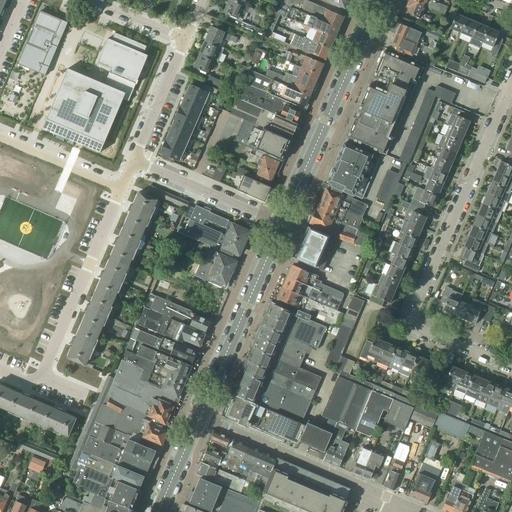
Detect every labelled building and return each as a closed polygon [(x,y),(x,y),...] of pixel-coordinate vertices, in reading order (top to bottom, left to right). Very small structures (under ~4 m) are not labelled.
[(230,0),(224,13),(243,21),(248,8),(243,6),(230,0)] [(304,0),(279,0),(278,2),(339,28),(344,19),(326,11),(327,10),(304,0)] [(330,4),(339,7),(340,7),(344,9),(347,3),(350,4),(351,0),(323,0),(325,1),(325,2),(330,4)] [(409,0),(407,0),(403,11),(429,23),(431,18),(422,14),(425,7),(409,0)] [(409,0),(425,7),(436,12),(440,4),(437,3),(438,0),(409,0)] [(278,2),(274,13),(305,26),(335,39),(339,28),(278,2)] [(437,11),(444,14),(448,7),(440,4),(437,11)] [(68,23),(40,11),(17,64),(45,76),(68,23)] [(267,23),(269,24),(270,23),(275,26),(280,15),(272,12),(267,23)] [(441,36),(439,39),(445,41),(447,34),(450,29),(454,31),(452,35),(457,37),(458,33),(461,34),(467,19),(456,15),(454,20),(448,18),(442,32),(441,36)] [(71,16),(68,23),(74,26),(77,18),(71,16)] [(467,19),(461,34),(471,38),(471,39),(478,24),(467,19)] [(255,28),(239,21),(236,27),(253,34),(255,28)] [(270,23),(269,24),(265,34),(270,37),(275,26),(270,23)] [(471,38),(469,44),(480,49),(482,43),(488,28),(478,24),(471,39),(471,38)] [(400,25),(395,34),(400,36),(421,45),(423,40),(425,36),(425,35),(414,31),(400,25)] [(305,26),(303,30),(308,32),(305,39),(330,50),(333,43),(335,39),(305,26)] [(225,34),(211,28),(205,42),(219,47),(222,39),(228,41),(228,40),(235,43),(237,38),(225,33),(225,34)] [(488,28),(482,43),(492,48),(490,53),(496,56),(503,41),(497,38),(499,33),(488,28)] [(425,35),(425,36),(438,41),(439,39),(441,36),(427,30),(425,35)] [(67,69),(42,128),(43,129),(46,120),(86,137),(83,145),(99,152),(99,153),(100,153),(123,99),(123,98),(126,100),(127,97),(130,98),(148,56),(147,56),(147,57),(143,55),(135,51),(138,44),(146,48),(146,47),(115,33),(111,42),(110,41),(108,40),(108,39),(107,39),(96,64),(97,65),(97,64),(110,69),(107,78),(111,80),(107,87),(68,70),(68,69),(67,69)] [(395,34),(391,44),(394,45),(393,48),(405,53),(412,56),(415,49),(419,50),(426,53),(432,56),(434,51),(428,48),(421,45),(400,36),(395,34)] [(296,35),(292,46),(308,53),(326,60),(330,50),(305,39),(296,35)] [(200,55),(213,60),(218,62),(224,49),(219,47),(205,42),(200,55)] [(138,44),(135,51),(143,55),(146,48),(138,44)] [(256,48),(252,59),(259,63),(260,61),(264,51),(256,48)] [(280,59),(283,60),(289,63),(292,56),(297,58),(299,54),(294,52),(293,54),(287,51),(285,55),(282,53),(280,59)] [(350,131),(350,132),(347,139),(386,155),(424,68),(385,51),(381,58),(375,71),(376,71),(373,78),(375,79),(372,86),(369,85),(366,92),(360,105),(361,105),(358,112),(355,119),(355,118),(349,131),(350,131)] [(194,68),(207,74),(213,60),(200,55),(194,68)] [(307,57),(302,68),(319,76),(324,64),(307,57)] [(460,65),(449,60),(446,68),(457,72),(459,67),(460,65)] [(296,66),(292,76),(297,78),(297,79),(314,87),(319,76),(302,68),(296,66)] [(459,67),(457,72),(467,77),(470,71),(459,67)] [(470,71),(467,77),(484,84),(486,79),(475,74),(477,70),(472,68),(470,72),(470,71)] [(249,70),(244,83),(271,95),(272,92),(276,94),(298,104),(305,107),(310,97),(281,84),(281,85),(275,82),(276,82),(249,70)] [(286,73),(281,84),(310,97),(314,87),(297,79),(297,78),(292,76),(286,73)] [(204,82),(218,88),(221,81),(206,75),(204,82)] [(244,83),(237,98),(275,115),(297,125),(305,107),(298,104),(297,107),(271,95),(244,83)] [(191,85),(185,97),(203,105),(208,93),(216,96),(219,90),(206,84),(203,90),(191,85)] [(435,92),(428,89),(399,161),(408,165),(436,98),(452,104),(457,94),(438,86),(435,92)] [(180,108),(198,116),(203,105),(185,97),(181,108),(180,108)] [(237,98),(230,114),(244,120),(288,139),(291,140),(297,125),(275,115),(237,98)] [(180,108),(175,119),(193,127),(198,116),(180,108)] [(454,108),(447,124),(447,125),(452,127),(467,133),(471,122),(465,119),(464,119),(467,114),(454,108)] [(175,120),(171,131),(188,138),(193,127),(175,119),(175,120)] [(244,120),(234,141),(247,147),(266,155),(265,157),(278,162),(279,163),(277,167),(279,167),(291,140),(288,139),(244,120)] [(449,126),(445,136),(462,144),(467,133),(452,127),(449,126)] [(423,135),(422,139),(426,141),(428,137),(427,137),(430,130),(427,128),(423,135)] [(166,141),(165,142),(183,150),(188,138),(171,131),(166,141)] [(442,136),(438,147),(443,149),(443,148),(458,154),(462,144),(445,136),(444,136),(442,136)] [(419,144),(420,144),(417,150),(421,151),(424,146),(426,141),(422,139),(419,144)] [(165,142),(160,153),(165,156),(164,159),(172,162),(174,159),(178,161),(183,150),(165,142)] [(343,146),(338,158),(340,159),(373,173),(378,161),(362,154),(343,146)] [(247,147),(244,152),(249,154),(246,162),(256,166),(261,168),(276,174),(279,167),(277,167),(279,163),(278,162),(265,157),(266,155),(247,147)] [(443,149),(439,159),(453,165),(458,154),(443,148),(443,149)] [(421,151),(417,150),(412,161),(416,163),(421,151)] [(435,157),(430,168),(434,170),(448,176),(453,165),(439,159),(435,157)] [(335,169),(352,177),(369,184),(373,173),(340,159),(335,169)] [(501,162),(496,173),(510,179),(511,175),(511,159),(509,159),(507,164),(501,162)] [(256,166),(253,174),(257,175),(256,178),(270,184),(272,180),(274,181),(276,174),(261,168),(256,166)] [(329,185),(329,186),(353,196),(353,195),(362,199),(369,184),(352,177),(335,169),(330,181),(331,181),(329,185)] [(406,170),(402,179),(403,183),(407,184),(412,173),(406,170)] [(434,170),(429,180),(444,186),(448,176),(434,170)] [(496,173),(492,184),(506,190),(506,189),(508,184),(511,185),(511,179),(510,179),(496,173)] [(243,176),(237,191),(262,202),(264,203),(271,188),(243,176)] [(429,180),(425,191),(439,197),(441,193),(443,193),(446,187),(444,186),(429,180)] [(492,184),(487,194),(506,202),(510,191),(506,189),(506,190),(492,184)] [(326,189),(321,201),(347,212),(363,219),(365,212),(368,205),(352,198),(353,196),(329,186),(327,190),(326,189)] [(416,192),(410,204),(424,210),(426,204),(435,208),(439,197),(425,191),(418,188),(416,192)] [(131,213),(130,216),(125,226),(144,234),(147,227),(148,228),(157,209),(155,208),(158,201),(140,193),(133,208),(131,206),(128,212),(131,213)] [(487,194),(482,205),(501,213),(506,202),(487,194)] [(321,201),(317,212),(358,230),(363,219),(347,212),(321,201)] [(407,212),(403,221),(408,223),(423,230),(428,218),(421,215),(424,210),(410,204),(408,210),(407,212)] [(482,205),(478,215),(497,224),(501,213),(482,205)] [(190,220),(203,226),(205,220),(226,229),(228,222),(229,221),(209,213),(210,212),(196,206),(194,209),(188,206),(187,209),(183,218),(190,220)] [(316,212),(311,224),(325,230),(324,234),(330,237),(337,239),(353,244),(356,236),(363,239),(365,233),(358,230),(317,212),(316,212)] [(379,212),(373,225),(377,226),(383,214),(379,212)] [(478,215),(473,226),(492,234),(497,224),(478,215)] [(198,241),(208,246),(222,252),(238,259),(244,244),(225,235),(221,234),(203,226),(190,220),(185,230),(179,227),(177,232),(198,241)] [(226,229),(227,229),(225,235),(244,244),(245,242),(247,242),(248,239),(247,237),(249,232),(237,227),(238,225),(233,223),(233,224),(228,222),(226,229)] [(404,234),(418,240),(423,230),(408,223),(404,234)] [(117,245),(115,249),(111,259),(129,267),(132,260),(134,261),(143,242),(141,241),(144,234),(125,226),(119,240),(117,239),(114,244),(117,245)] [(473,226),(469,237),(487,245),(492,234),(473,226)] [(307,230),(294,259),(323,271),(336,240),(337,240),(337,239),(330,237),(324,234),(308,227),(307,230)] [(400,232),(397,238),(401,240),(399,244),(399,245),(413,251),(418,240),(404,234),(400,232)] [(195,245),(176,236),(171,247),(191,255),(195,245)] [(469,237),(464,247),(483,255),(487,245),(469,237)] [(503,251),(503,252),(507,253),(511,242),(508,241),(507,242),(505,241),(503,246),(505,247),(503,251)] [(395,242),(391,253),(395,255),(400,257),(409,262),(409,261),(410,261),(413,254),(412,254),(413,251),(399,245),(399,244),(395,242)] [(231,274),(238,259),(222,252),(208,246),(201,261),(213,266),(231,274)] [(378,247),(375,246),(370,258),(375,260),(379,248),(378,248),(378,247)] [(464,247),(460,258),(465,260),(463,266),(477,272),(479,267),(478,266),(483,255),(464,247)] [(498,262),(502,264),(507,253),(503,252),(498,262)] [(395,255),(390,266),(400,270),(404,272),(409,262),(400,257),(395,255)] [(102,279),(101,281),(96,292),(115,300),(118,293),(120,294),(128,275),(126,274),(129,267),(111,259),(105,273),(102,272),(100,277),(102,279)] [(227,285),(231,274),(213,266),(201,261),(194,275),(193,275),(193,276),(223,288),(225,284),(227,285)] [(293,266),(288,277),(341,300),(343,294),(343,293),(317,282),(319,277),(311,273),(293,266)] [(390,266),(386,276),(400,283),(401,281),(404,272),(400,270),(390,266)] [(504,282),(508,273),(502,271),(498,280),(504,282)] [(482,278),(471,273),(467,282),(472,283),(474,279),(480,281),(482,278)] [(381,287),(395,293),(400,283),(386,276),(381,287)] [(288,277),(283,289),(298,296),(299,295),(315,302),(337,311),(342,301),(344,296),(343,294),(341,300),(288,277)] [(480,281),(480,283),(492,288),(494,283),(482,278),(480,281)] [(372,295),(369,301),(382,306),(384,301),(391,303),(395,293),(381,287),(376,285),(373,292),(372,295)] [(440,302),(445,304),(443,311),(454,315),(459,301),(460,301),(462,295),(451,290),(451,289),(446,287),(440,302)] [(283,289),(278,300),(288,304),(303,311),(302,313),(309,316),(309,315),(312,308),(321,311),(327,314),(324,322),(333,326),(337,328),(340,321),(342,318),(343,315),(343,314),(337,311),(315,302),(299,295),(298,296),(283,289)] [(88,311),(87,314),(82,325),(100,334),(103,326),(106,327),(114,307),(112,306),(115,300),(96,292),(90,306),(88,305),(85,310),(88,311)] [(492,305),(497,294),(492,292),(488,303),(492,305)] [(165,316),(172,320),(190,327),(190,326),(206,333),(210,322),(194,315),(195,314),(192,313),(193,312),(164,299),(156,296),(149,311),(164,318),(165,316)] [(353,297),(350,303),(362,308),(364,302),(353,297)] [(470,306),(460,301),(459,301),(454,315),(464,320),(473,299),(470,306)] [(484,304),(473,299),(464,320),(475,324),(478,318),(483,320),(488,309),(483,307),(484,304)] [(350,303),(348,308),(360,313),(362,308),(350,303)] [(483,307),(488,309),(483,320),(489,323),(495,309),(484,304),(483,307)] [(274,305),(235,395),(274,412),(301,424),(316,391),(321,378),(299,368),(306,353),(305,353),(308,346),(309,347),(309,346),(317,350),(326,327),(309,320),(311,316),(309,315),(309,316),(302,313),(298,311),(297,315),(274,305)] [(348,308),(346,313),(357,318),(360,313),(348,308)] [(165,316),(164,318),(149,311),(144,309),(138,323),(184,344),(186,340),(200,346),(200,345),(202,346),(206,337),(204,336),(205,335),(189,329),(190,327),(172,320),(165,316)] [(343,315),(342,318),(355,324),(357,318),(346,313),(345,316),(343,315)] [(511,316),(509,323),(503,321),(500,327),(511,332),(511,316)] [(342,318),(340,321),(342,322),(341,324),(353,329),(355,324),(342,318)] [(339,329),(339,330),(350,335),(353,329),(341,324),(339,329)] [(73,344),(72,347),(67,358),(86,366),(89,359),(92,360),(100,340),(98,339),(100,334),(82,325),(76,338),(73,337),(71,343),(73,344)] [(332,331),(330,334),(336,336),(337,335),(339,330),(339,329),(337,328),(333,326),(332,331)] [(339,330),(337,335),(348,340),(350,335),(339,330)] [(163,339),(162,340),(139,331),(135,340),(158,350),(159,349),(193,363),(195,363),(197,358),(196,357),(197,353),(163,339)] [(336,336),(334,341),(346,346),(348,340),(337,335),(336,336)] [(367,342),(361,357),(366,359),(368,356),(374,359),(373,361),(377,363),(385,342),(375,338),(373,344),(367,342)] [(130,339),(125,351),(131,353),(136,341),(130,339)] [(334,341),(332,346),(343,351),(346,346),(334,341)] [(385,342),(377,363),(387,367),(396,347),(385,342)] [(140,345),(136,355),(152,362),(171,370),(171,369),(179,372),(178,373),(187,377),(192,367),(157,352),(140,345)] [(332,346),(330,351),(341,356),(343,351),(332,346)] [(396,347),(387,367),(398,372),(401,365),(401,366),(407,352),(400,348),(396,347)] [(125,351),(123,356),(125,357),(124,360),(145,369),(144,372),(183,388),(184,385),(185,386),(187,380),(186,379),(187,378),(187,377),(178,373),(179,372),(171,369),(171,370),(152,362),(136,355),(131,353),(125,351)] [(330,351),(325,362),(336,367),(341,356),(330,351)] [(407,352),(401,366),(411,370),(409,374),(410,375),(418,356),(407,352)] [(336,367),(336,369),(342,372),(348,359),(341,356),(336,367)] [(418,356),(410,375),(420,379),(428,360),(418,356)] [(348,359),(342,372),(350,375),(355,362),(348,359)] [(109,392),(107,396),(111,397),(118,401),(125,406),(138,411),(139,411),(147,416),(149,418),(166,424),(168,424),(171,416),(175,409),(173,408),(177,398),(161,389),(161,388),(140,379),(143,374),(144,372),(145,369),(124,360),(123,360),(115,379),(113,383),(111,387),(109,392)] [(428,360),(420,379),(432,384),(432,382),(438,384),(444,370),(439,368),(440,365),(428,360)] [(444,370),(438,384),(444,387),(447,388),(454,391),(455,391),(463,371),(453,366),(450,372),(444,370)] [(339,375),(321,416),(328,419),(347,427),(356,431),(375,385),(350,375),(342,372),(336,369),(334,373),(339,375)] [(463,371),(455,391),(465,395),(467,389),(468,389),(474,375),(463,371)] [(143,374),(140,379),(161,388),(161,389),(177,398),(179,398),(179,397),(180,398),(183,390),(182,390),(183,388),(144,372),(143,374)] [(465,395),(475,400),(478,393),(479,394),(484,380),(474,375),(468,389),(467,389),(465,395)] [(479,394),(478,393),(475,400),(475,402),(480,404),(481,402),(486,404),(489,398),(490,398),(495,384),(484,380),(479,394)] [(381,381),(380,385),(391,390),(393,386),(381,381)] [(489,398),(486,404),(497,408),(500,403),(506,389),(495,384),(490,398),(489,398)] [(0,407),(1,408),(9,389),(0,385),(0,407)] [(375,385),(356,431),(370,437),(371,435),(372,436),(380,416),(383,410),(388,412),(393,400),(393,399),(395,396),(396,394),(391,392),(379,387),(375,385)] [(9,414),(28,422),(29,420),(35,423),(43,404),(30,399),(31,396),(25,394),(24,396),(9,389),(1,408),(10,412),(9,414)] [(497,408),(497,410),(507,414),(510,407),(511,407),(511,404),(511,391),(506,389),(500,403),(497,408)] [(403,391),(402,394),(410,398),(409,400),(411,401),(414,395),(403,391)] [(388,412),(384,422),(404,430),(416,402),(411,401),(409,400),(401,396),(396,394),(395,396),(393,399),(393,400),(388,412)] [(235,396),(227,415),(230,416),(231,416),(239,421),(237,424),(248,429),(250,425),(251,425),(266,432),(298,445),(306,426),(301,424),(274,412),(235,395),(235,396)] [(98,417),(96,422),(105,426),(114,429),(127,435),(131,437),(131,436),(132,436),(133,434),(133,433),(144,437),(160,443),(159,444),(162,445),(168,431),(166,430),(166,431),(164,430),(166,424),(149,418),(147,416),(139,411),(138,411),(125,406),(118,401),(111,397),(107,396),(106,400),(104,405),(102,409),(100,413),(98,417)] [(42,428),(62,436),(62,434),(69,437),(77,419),(63,413),(64,410),(58,408),(57,410),(43,404),(35,423),(43,426),(42,428)] [(439,413),(416,404),(410,420),(431,428),(432,427),(433,427),(439,413)] [(445,413),(456,417),(458,413),(459,411),(448,407),(445,413)] [(470,425),(439,413),(433,427),(464,439),(467,432),(470,426),(470,425)] [(341,442),(347,427),(328,419),(323,430),(311,425),(307,423),(306,426),(298,445),(298,446),(300,442),(303,443),(308,446),(322,452),(322,458),(324,459),(324,460),(323,461),(338,467),(345,452),(347,448),(348,445),(341,442)] [(91,435),(90,437),(152,463),(157,451),(153,449),(151,451),(139,446),(140,444),(130,439),(131,437),(127,435),(114,429),(105,426),(96,422),(94,426),(93,430),(91,435)] [(467,432),(482,438),(483,438),(485,433),(484,433),(485,431),(470,426),(467,432)] [(489,426),(487,430),(498,434),(499,431),(500,430),(489,426)] [(498,434),(499,434),(509,438),(510,435),(511,435),(500,430),(499,431),(498,434)] [(210,441),(230,450),(228,454),(243,460),(249,446),(234,440),(230,439),(215,432),(210,441)] [(471,468),(511,483),(511,443),(485,433),(483,438),(482,438),(471,468)] [(85,448),(84,451),(130,471),(132,466),(145,472),(145,473),(147,474),(152,463),(90,437),(89,439),(87,443),(85,448)] [(427,454),(436,457),(441,442),(432,439),(427,454)] [(15,446),(5,442),(3,449),(14,453),(16,447),(15,446)] [(271,472),(277,458),(249,446),(243,460),(271,472)] [(207,465),(216,469),(218,465),(219,465),(219,464),(247,477),(245,481),(264,489),(271,472),(243,460),(228,454),(211,447),(209,447),(208,449),(207,449),(203,458),(209,461),(207,465)] [(359,459),(352,473),(361,477),(371,453),(372,450),(364,447),(359,459)] [(396,458),(405,461),(409,450),(400,447),(396,458)] [(372,450),(371,453),(361,477),(369,480),(375,467),(379,469),(384,456),(372,450)] [(78,465),(143,492),(148,480),(133,474),(134,472),(130,471),(84,451),(83,452),(81,456),(80,460),(78,465)] [(47,474),(51,462),(36,456),(32,468),(47,474)] [(343,511),(349,500),(289,475),(293,465),(277,458),(271,472),(254,511),(343,511)] [(400,473),(404,462),(396,459),(385,486),(394,491),(400,475),(400,474),(400,473)] [(415,483),(408,497),(418,501),(432,467),(424,464),(419,461),(414,472),(420,474),(416,483),(415,483)] [(71,462),(69,466),(75,468),(75,471),(78,465),(71,462)] [(197,474),(241,492),(245,481),(216,469),(207,465),(202,463),(197,474)] [(77,472),(72,485),(91,493),(89,497),(85,496),(82,502),(83,502),(90,505),(102,510),(106,499),(114,502),(136,511),(143,492),(78,465),(75,471),(77,472)] [(440,470),(432,467),(418,501),(426,504),(432,490),(431,490),(440,470)] [(254,511),(258,502),(200,478),(194,490),(245,511),(254,511)] [(448,497),(442,510),(445,511),(451,511),(463,485),(456,481),(453,487),(453,486),(448,497)] [(0,488),(0,511),(2,511),(10,494),(14,495),(15,492),(18,485),(13,483),(9,492),(0,488)] [(466,511),(472,500),(472,499),(476,490),(463,485),(451,511),(466,511)] [(475,511),(476,511),(495,511),(499,503),(487,499),(491,490),(486,488),(485,489),(475,511)] [(189,502),(212,511),(245,511),(194,490),(189,502)] [(58,511),(59,511),(60,508),(64,497),(65,496),(57,493),(53,501),(57,503),(54,510),(55,510),(53,511),(58,511)] [(14,507),(11,511),(24,511),(29,502),(16,497),(12,507),(14,507)] [(64,497),(60,508),(65,510),(69,511),(107,511),(102,510),(90,505),(83,502),(82,505),(64,497)] [(106,499),(102,510),(107,511),(135,511),(136,511),(114,502),(106,499)] [(42,511),(45,507),(33,501),(30,507),(28,511),(42,511)]
